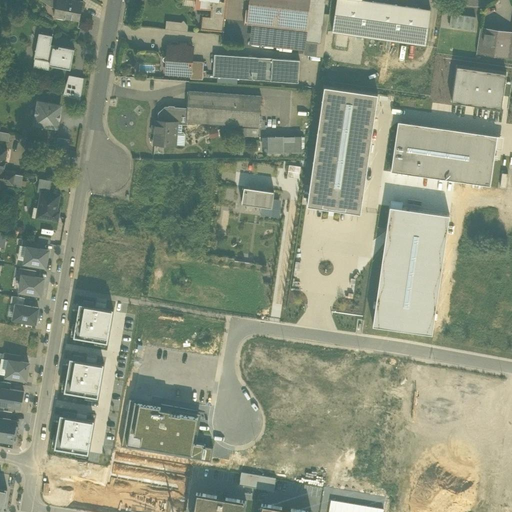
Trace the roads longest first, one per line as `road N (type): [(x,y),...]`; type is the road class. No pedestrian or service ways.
road 1 (unclassified): [(115,0),(37,465)]
road 2 (residential): [(511,367),(242,327),(232,344),(228,390),(236,420)]
